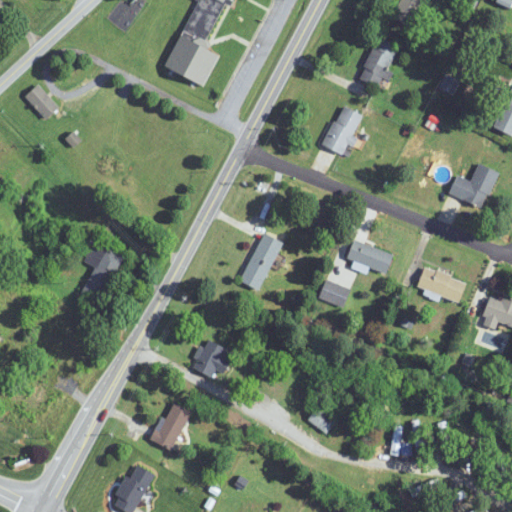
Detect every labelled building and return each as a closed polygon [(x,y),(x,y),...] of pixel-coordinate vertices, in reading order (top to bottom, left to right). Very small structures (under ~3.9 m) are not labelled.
[(206,83),(220,52),(207,46),(227,0),(196,0),(167,66),(206,83)] [(401,0),(394,17),(413,26),(424,0),(401,0)] [(360,78),(381,88),(401,47),(379,36),(360,78)] [(60,107),(38,84),(25,97),(48,119),(60,107)] [(511,87),(510,92),(496,85),(489,100),(504,107),(495,126),(511,134),(511,87)] [(324,145),(341,153),(345,143),(355,147),(359,137),(355,135),(364,114),(342,105),(324,145)] [(26,161),(4,137),(0,139),(0,162),(11,174),(26,161)] [(499,170),(479,163),(472,181),(457,175),(450,194),(486,207),(499,170)] [(284,241),(264,232),(242,281),(261,290),(284,241)] [(348,258),(388,273),(395,254),(355,239),(348,258)] [(124,256),(92,240),(86,251),(88,252),(84,262),(95,267),(81,294),(100,304),(124,256)] [(463,300),(468,278),(424,268),(418,289),(463,300)] [(343,308),(352,290),(327,278),(319,296),(343,308)] [(511,301),(492,295),(481,324),(497,330),(500,322),(511,326),(511,301)] [(209,380),(220,372),(219,371),(233,361),(215,337),(193,354),(198,361),(196,363),(209,380)] [(40,414),(60,374),(44,365),(23,406),(40,414)] [(153,440),(172,450),(192,412),(173,402),(153,440)] [(309,421),(328,435),(338,421),(318,407),(309,421)] [(416,452),(423,451),(420,420),(413,421),(416,452)] [(439,423),(444,455),(452,454),(447,422),(439,423)] [(403,426),(394,425),(391,454),(399,455),(403,426)] [(130,511),(135,511),(155,474),(137,464),(131,477),(127,475),(113,503),(130,511)] [(440,488),(438,480),(410,488),(412,496),(440,488)] [(466,497),(463,491),(448,499),(451,504),(466,497)]
